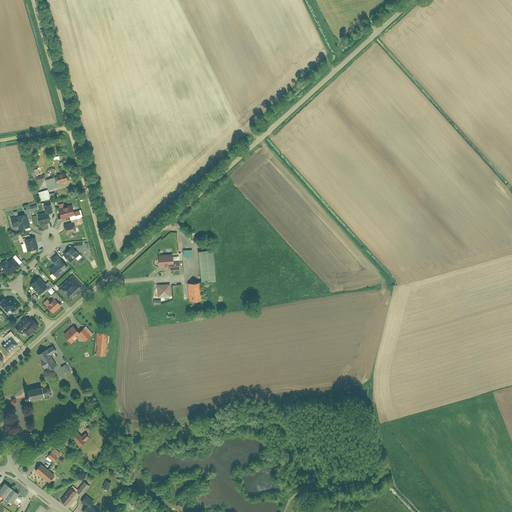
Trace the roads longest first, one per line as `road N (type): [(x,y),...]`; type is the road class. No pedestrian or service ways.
road 1 (unclassified): [(113,275),(413,0)]
road 2 (unclassified): [(113,275),(68,126)]
road 3 (unclassified): [(68,126),(33,0)]
